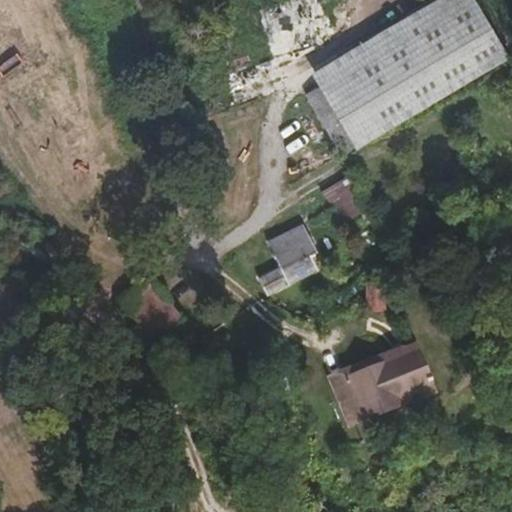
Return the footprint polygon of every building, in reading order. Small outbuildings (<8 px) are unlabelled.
[(431,91),(501,50),(471,0),(455,0),(402,32),(418,65),(431,91)] [(289,52),(274,1),(239,11),(239,17),(236,28),(231,36),(240,66),(289,52)] [(236,28),(239,17),(239,11),(225,15),(231,36),(236,28)] [(332,111),(418,65),(402,32),(316,83),(332,111)] [(349,139),(431,91),(418,65),(332,111),(349,139)] [(367,199),(346,168),(318,187),(339,218),(367,199)] [(317,277),(311,265),(306,255),(314,251),(306,235),(270,253),(283,278),(261,289),(269,305),(293,293),(291,290),(317,277)] [(319,260),(314,251),(306,255),(311,265),(319,260)] [(196,342),(149,279),(119,301),(166,364),(196,342)] [(382,311),(381,283),(363,284),(364,311),(382,311)] [(429,394),(410,345),(381,356),(384,365),(343,380),(359,421),(429,394)] [(359,421),(343,380),(384,365),(381,356),(326,377),(345,427),(359,421)]
